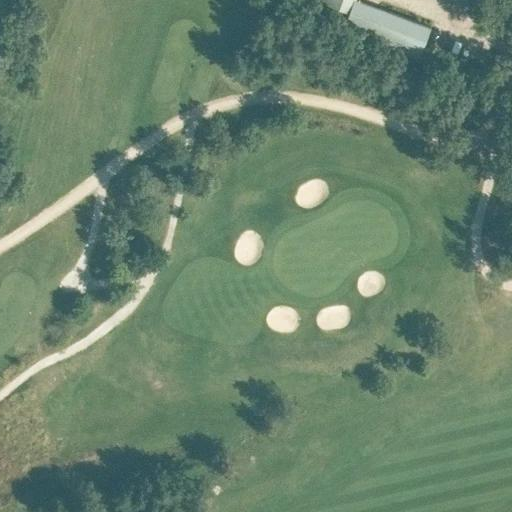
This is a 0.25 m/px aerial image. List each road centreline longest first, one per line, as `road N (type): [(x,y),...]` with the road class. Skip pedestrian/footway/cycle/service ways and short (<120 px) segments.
road 1 (track): [(511,10),(504,115),(470,139),(424,135),(329,103),(242,99),(195,114),(0,246)]
road 2 (track): [(504,115),(474,236),(485,273),(511,285)]
